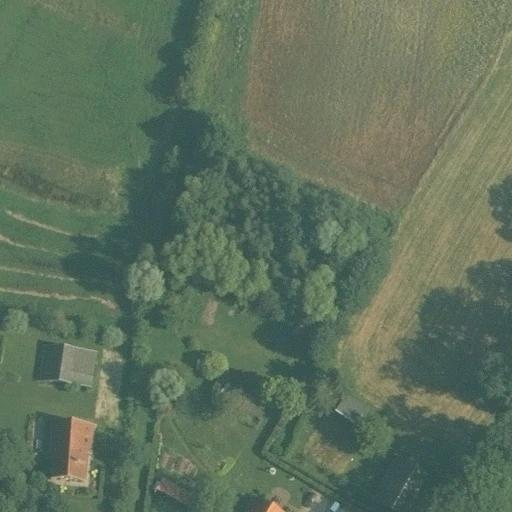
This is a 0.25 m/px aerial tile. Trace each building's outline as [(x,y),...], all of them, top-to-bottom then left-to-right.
[(38,381),(91,389),(96,353),(43,346),(38,381)] [(224,403),(258,421),(265,408),(230,390),(224,403)] [(335,413),(356,426),(367,408),(346,395),(335,413)] [(52,457),(50,480),(84,483),(86,456),(90,456),(92,427),(50,423),(47,457),(52,457)] [(163,479),(154,495),(185,511),(188,511),(196,497),(163,479)] [(368,502),(385,511),(390,503),(386,500),(386,499),(374,492),(368,502)] [(272,511),(251,500),(244,511),(272,511)]
